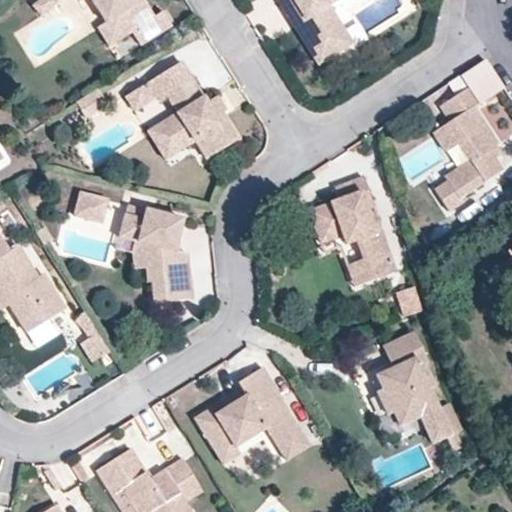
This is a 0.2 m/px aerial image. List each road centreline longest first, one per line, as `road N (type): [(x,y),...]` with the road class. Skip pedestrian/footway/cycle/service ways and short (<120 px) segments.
road 1 (residential): [(0,433),(28,442),(63,434),(225,333),(239,297),(234,235),(241,204),(304,152)]
road 2 (residential): [(304,152),(454,60),(485,17)]
road 3 (residential): [(212,0),(304,152)]
road 4 (unknown): [(233,323),(337,372),(376,361)]
